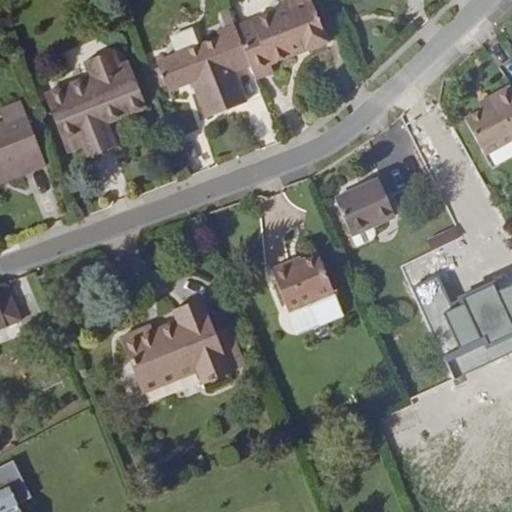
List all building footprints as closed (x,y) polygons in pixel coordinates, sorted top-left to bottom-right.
[(328,42),(311,0),(286,0),(289,5),(236,26),(251,65),(256,79),(274,72),(270,64),(286,59),(284,53),(303,46),(304,51),(328,42)] [(235,71),(251,65),(236,26),(235,23),(217,31),(219,38),(157,62),(167,91),(192,81),(207,118),(246,102),(235,71)] [(286,59),(304,51),(303,46),(284,53),(286,59)] [(147,107),(131,67),(124,70),(121,62),(116,50),(84,63),(89,77),(90,82),(67,90),(65,85),(44,94),(51,112),(58,109),(64,123),(57,126),(64,144),(80,138),(83,145),(87,157),(117,146),(108,123),(147,107)] [(128,60),(121,62),(124,70),(131,67),(128,60)] [(89,77),(65,85),(67,90),(90,82),(89,77)] [(511,87),(511,85),(493,95),(496,101),(480,110),(464,118),(485,155),(511,140),(511,87)] [(493,95),(477,104),(480,110),(496,101),(493,95)] [(46,166),(22,101),(0,109),(0,111),(4,122),(0,123),(0,173),(11,170),(14,178),(46,166)] [(58,109),(51,112),(57,126),(64,123),(58,109)] [(64,144),(67,152),(83,145),(80,138),(64,144)] [(0,183),(14,178),(11,170),(0,173),(0,183)] [(378,179),(334,198),(351,236),(369,228),(395,217),(378,179)] [(369,228),(351,236),(356,247),(374,239),(369,228)] [(441,235),(445,245),(459,238),(455,229),(441,235)] [(432,251),(422,255),(438,293),(455,286),(467,313),(505,295),(475,231),(463,237),(459,238),(445,245),(432,251)] [(427,241),(432,251),(445,245),(441,235),(427,241)] [(301,260),(290,265),(289,262),(271,270),(288,311),(334,292),(318,253),(301,260)] [(0,328),(7,326),(21,320),(5,284),(0,285),(0,328)] [(203,384),(232,372),(215,332),(202,298),(173,309),(178,321),(151,332),(149,327),(120,338),(142,393),(197,371),(203,384)] [(229,326),(215,332),(232,372),(245,367),(229,326)] [(13,460),(0,466),(0,511),(21,511),(18,504),(31,497),(13,460)]
